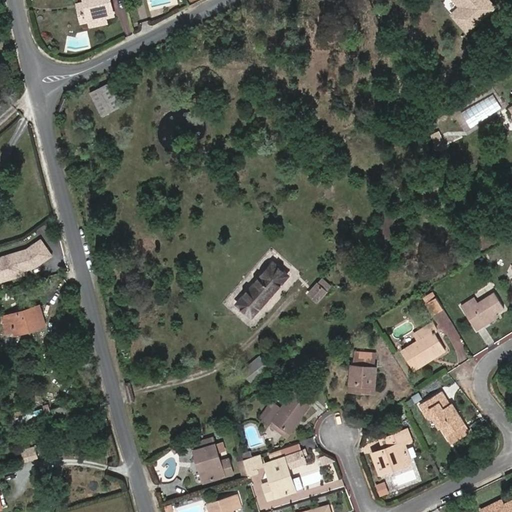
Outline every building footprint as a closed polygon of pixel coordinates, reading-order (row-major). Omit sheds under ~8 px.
[(85,0),(86,0),(87,6),(87,10),(80,12),(82,24),(90,22),(91,27),(106,24),(105,18),(113,17),(109,0),(85,0)] [(108,21),(117,19),(112,0),(109,0),(113,17),(105,18),(106,24),(91,27),(92,31),(108,27),(108,21)] [(458,0),(459,1),(462,0),(465,1),(466,1),(467,4),(468,5),(467,7),(463,10),(461,12),(460,15),(460,17),(460,20),(461,21),(463,23),(464,25),(467,26),(470,26),(473,26),(495,8),(488,0),(458,0)] [(112,112),(122,107),(110,83),(99,88),(112,112)] [(445,145),(440,133),(434,135),(439,147),(445,145)] [(42,241),(28,251),(0,258),(0,282),(23,276),(22,272),(24,271),(37,268),(53,257),(42,241)] [(239,302),(253,315),(288,275),(274,263),(239,302)] [(326,290),(331,285),(323,278),(318,283),(326,290)] [(317,300),(326,290),(318,283),(309,292),(317,300)] [(429,304),(439,297),(432,286),(422,293),(429,304)] [(479,301),(476,296),(462,304),(475,323),(482,318),(484,321),(498,313),(506,307),(496,290),(479,301)] [(439,297),(429,304),(434,313),(445,307),(439,297)] [(47,324),(42,305),(6,316),(11,331),(16,330),(17,333),(47,324)] [(434,313),(436,317),(447,311),(445,307),(434,313)] [(475,323),(478,329),(500,315),(498,313),(484,321),(482,318),(475,323)] [(416,331),(420,338),(403,348),(415,368),(431,358),(431,354),(435,352),(436,355),(447,348),(436,330),(439,328),(435,320),(416,331)] [(367,358),(367,352),(356,351),(355,364),(353,364),(350,390),(375,393),(376,385),(372,385),(374,366),(374,358),(367,358)] [(242,369),(252,382),(271,367),(261,354),(242,369)] [(311,402),(315,397),(300,387),(296,392),(311,402)] [(442,390),(420,403),(426,412),(433,409),(443,425),(442,426),(452,442),(471,431),(453,402),(451,403),(442,390)] [(266,419),(270,422),(269,424),(288,437),(292,431),(290,430),(300,416),(302,417),(312,403),(311,402),(296,392),(295,391),(282,408),(276,404),(266,419)] [(272,401),(261,415),(266,419),(276,404),(272,401)] [(54,418),(50,403),(44,405),(48,419),(54,418)] [(75,415),(71,403),(54,408),(58,420),(75,415)] [(406,413),(403,406),(396,410),(400,415),(406,413)] [(432,417),(439,428),(442,426),(443,425),(433,409),(426,412),(429,418),(432,417)] [(292,431),(302,417),(300,416),(290,430),(292,431)] [(408,428),(390,435),(394,445),(387,447),(374,452),(382,472),(391,469),(390,465),(411,458),(405,442),(412,440),(408,428)] [(390,435),(383,437),(387,447),(394,445),(390,435)] [(203,447),(216,443),(215,437),(202,440),(203,447)] [(194,449),(203,447),(202,440),(193,443),(194,449)] [(230,457),(222,460),(216,443),(203,447),(194,449),(197,460),(201,459),(208,481),(235,472),(230,457)] [(283,457),(275,460),(266,462),(272,481),(264,483),(269,499),(293,491),(288,476),(292,475),(289,467),(307,461),(305,454),(308,454),(307,450),(283,457)] [(281,452),(273,454),(275,460),(283,457),(281,452)] [(257,468),(263,466),(259,453),(245,458),(246,462),(249,474),(258,472),(257,468)] [(335,462),(327,456),(323,457),(325,465),(335,462)] [(391,469),(412,461),(411,458),(390,465),(391,469)] [(197,460),(204,482),(208,481),(201,459),(197,460)] [(250,477),(249,474),(246,462),(240,464),(245,479),(250,477)] [(240,505),(237,494),(210,502),(213,511),(234,511),(233,507),(240,505)] [(481,508),(483,511),(486,511),(504,504),(502,498),(481,508)] [(511,511),(511,499),(504,504),(486,511),(511,511)]
